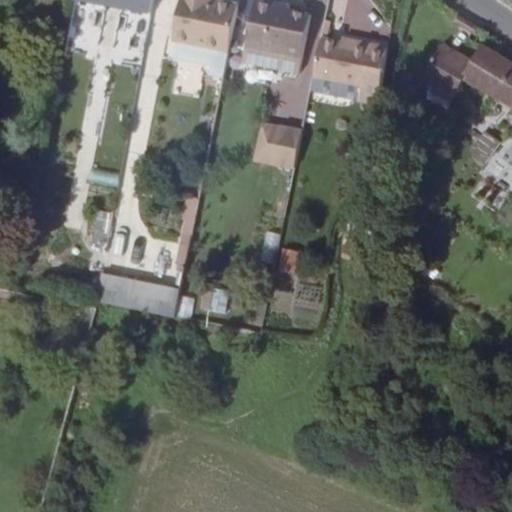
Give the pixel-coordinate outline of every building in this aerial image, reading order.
[(134,0),(129,24),(143,27),(148,0),(134,0)] [(175,0),(167,39),(227,50),(238,4),(217,0),(175,0)] [(322,12),(325,0),(303,0),(301,7),(322,12)] [(413,0),(401,0),(401,3),(413,9),(413,0)] [(277,6),(276,10),(253,5),(243,49),(298,62),(309,14),(277,6)] [(432,109),(450,78),(511,117),(511,70),(471,44),(459,64),(427,45),(402,89),(432,109)] [(349,50),(348,53),(317,46),(308,82),(357,94),(367,55),(349,50)] [(265,96),(279,102),(287,82),(273,77),(265,96)] [(271,131),(263,167),(284,172),(293,137),(271,131)] [(483,131),(467,158),(510,184),(511,180),(511,134),(510,134),(504,144),(483,131)] [(106,240),(111,215),(98,212),(93,237),(106,240)] [(277,271),(294,276),(299,253),(282,249),(277,271)] [(146,278),(92,265),(87,291),(141,303),(146,278)] [(164,309),(169,283),(146,278),(141,303),(164,309)] [(212,289),(210,313),(224,314),(227,291),(212,289)]
